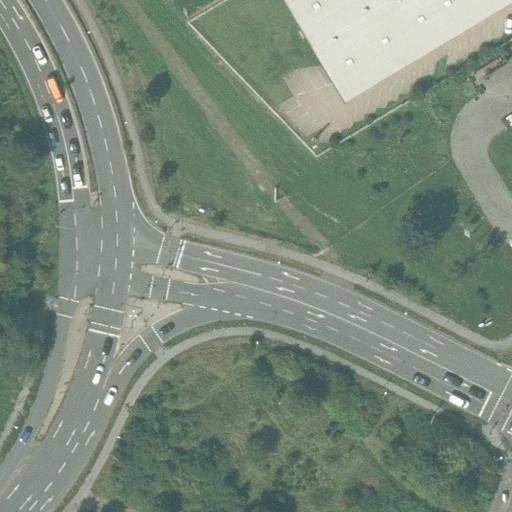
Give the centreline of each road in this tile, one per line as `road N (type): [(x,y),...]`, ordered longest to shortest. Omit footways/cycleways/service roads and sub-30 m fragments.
road 1 (track): [(327,313),(345,245),(133,12)]
road 2 (primary): [(255,291),(327,313),(511,403)]
road 3 (primary): [(116,242),(107,152),(72,42),(42,0)]
road 4 (primary): [(0,7),(34,59),(71,194),(74,239)]
road 5 (primary): [(73,272),(47,388),(22,443),(21,473)]
road 6 (primary): [(87,404),(140,345),(255,291)]
road 7 (primary): [(255,291),(222,266),(116,242)]
road 8 (primary): [(114,275),(204,293),(255,291)]
road 9 (primary): [(87,404),(114,275)]
